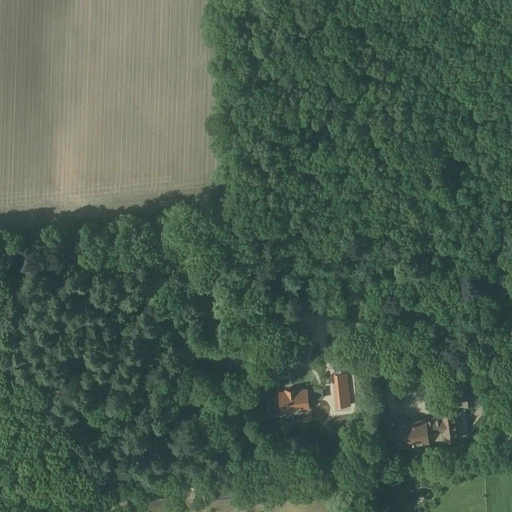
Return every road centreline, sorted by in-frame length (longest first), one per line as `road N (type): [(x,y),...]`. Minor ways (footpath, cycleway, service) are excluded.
road 1 (unknown): [(400,333),(397,228),(379,216),(0,258)]
road 2 (unknown): [(0,337),(57,300),(122,285),(330,350)]
road 3 (unknown): [(400,333),(389,401),(411,419),(436,412),(444,390),(436,357),(415,336)]
